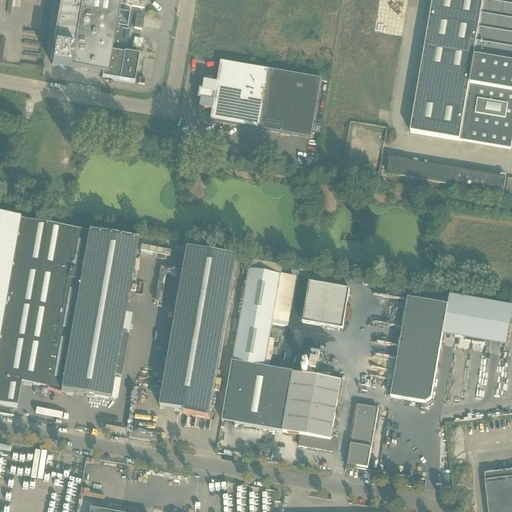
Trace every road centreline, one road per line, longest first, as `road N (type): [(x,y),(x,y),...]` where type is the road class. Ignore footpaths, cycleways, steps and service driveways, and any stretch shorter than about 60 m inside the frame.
road 1 (unclassified): [(440,511),(430,503),(0,432)]
road 2 (unclassified): [(187,0),(173,88),(163,103),(145,108),(0,81)]
